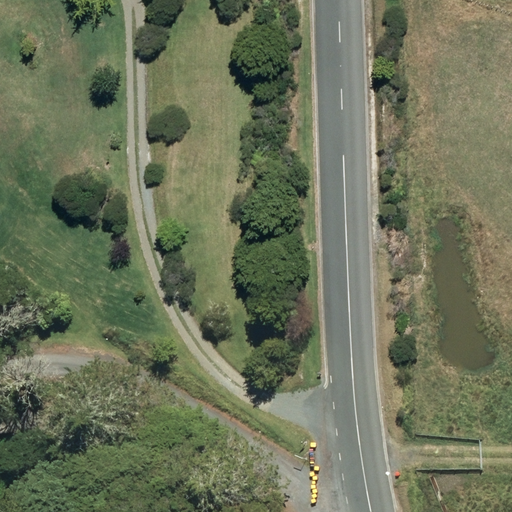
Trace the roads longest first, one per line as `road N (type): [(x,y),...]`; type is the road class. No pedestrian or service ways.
road 1 (unclassified): [(337,0),(346,276),(368,511)]
road 2 (residential): [(0,350),(95,352),(144,374),(266,460),(363,511)]
